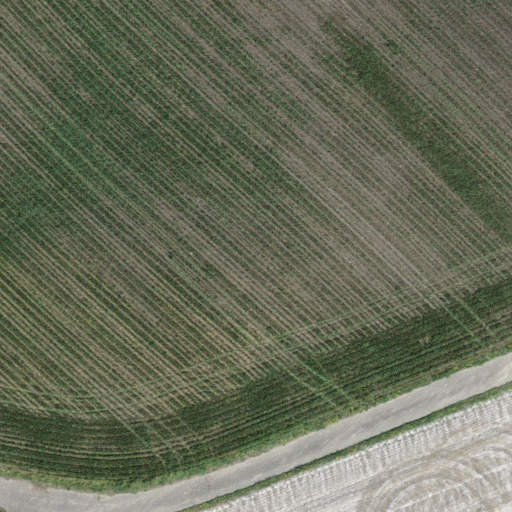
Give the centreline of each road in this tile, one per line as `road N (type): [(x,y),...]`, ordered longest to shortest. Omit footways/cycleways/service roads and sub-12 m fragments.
road 1 (track): [(511,358),(138,511)]
road 2 (track): [(131,511),(0,496)]
